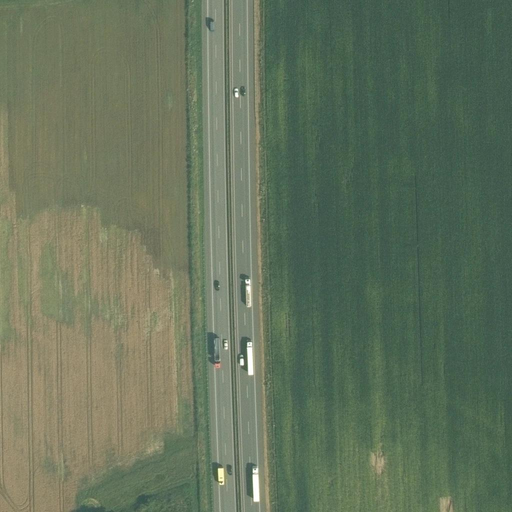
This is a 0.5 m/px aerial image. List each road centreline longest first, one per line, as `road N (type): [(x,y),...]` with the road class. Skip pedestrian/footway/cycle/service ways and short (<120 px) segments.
road 1 (motorway): [(217,0),(226,511)]
road 2 (motorway): [(251,511),(244,0)]
